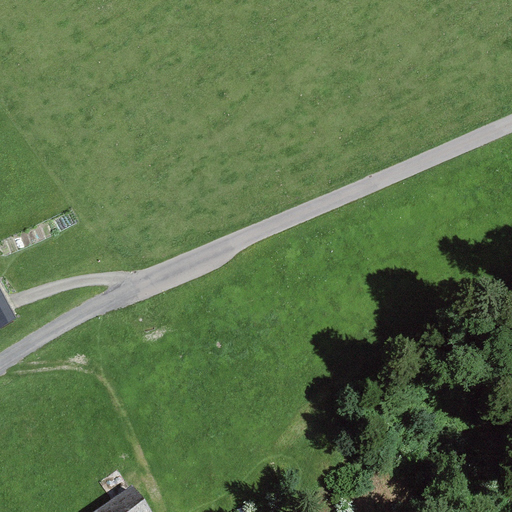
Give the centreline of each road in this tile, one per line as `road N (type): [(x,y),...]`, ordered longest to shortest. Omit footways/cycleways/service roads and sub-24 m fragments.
road 1 (unclassified): [(511,121),(172,270),(0,371)]
road 2 (track): [(9,365),(91,363),(109,382),(138,459)]
